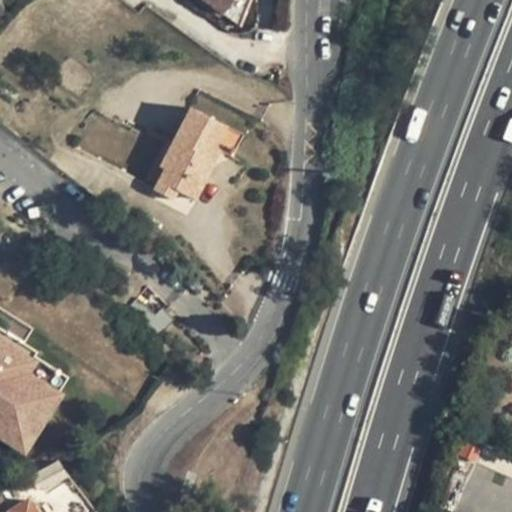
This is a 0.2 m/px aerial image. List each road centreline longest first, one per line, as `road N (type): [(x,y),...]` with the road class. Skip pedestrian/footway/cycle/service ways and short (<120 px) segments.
road 1 (motorway): [(480,0),(373,283),(304,511)]
road 2 (motorway): [(367,511),(450,243),(511,82)]
road 3 (residential): [(306,0),(297,222),(282,291),(242,361)]
road 4 (residential): [(242,361),(174,286),(88,224)]
road 5 (residential): [(242,361),(156,437),(139,485),(145,511)]
road 6 (unknown): [(305,62),(243,64),(154,0)]
